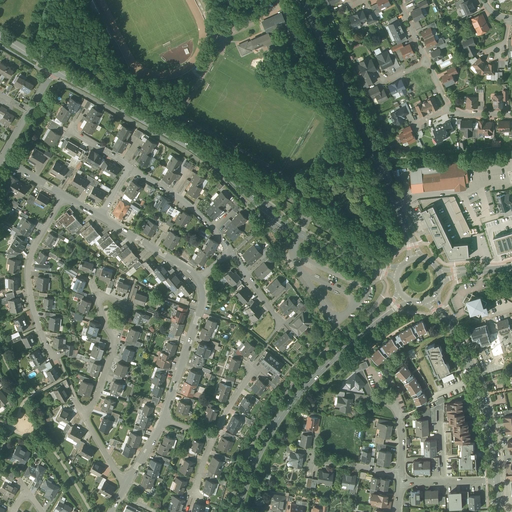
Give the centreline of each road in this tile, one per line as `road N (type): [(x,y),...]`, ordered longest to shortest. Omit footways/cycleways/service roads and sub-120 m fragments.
road 1 (secondary): [(397,273),(300,233),(184,143),(53,67)]
road 2 (secondary): [(302,0),(397,202),(414,257)]
road 3 (secondary): [(402,296),(290,402),(254,461),(237,511)]
road 4 (residential): [(57,356),(31,306),(27,269),(61,195)]
road 5 (tertiary): [(431,299),(464,353),(491,441)]
road 6 (residential): [(161,418),(199,310),(199,278)]
road 7 (residential): [(128,168),(181,199),(228,251)]
